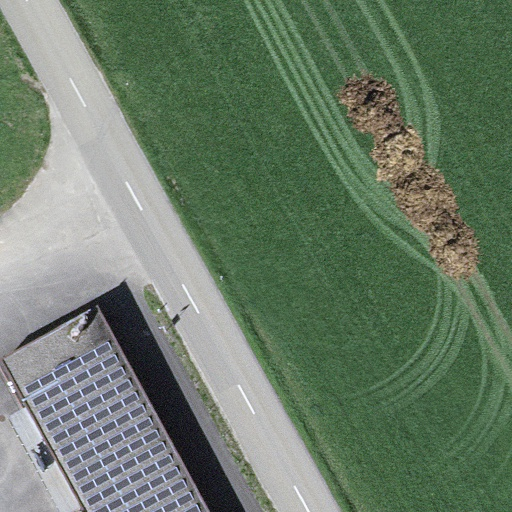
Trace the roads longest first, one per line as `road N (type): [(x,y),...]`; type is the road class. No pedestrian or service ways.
road 1 (tertiary): [(24,0),(308,511)]
road 2 (track): [(0,246),(126,180)]
